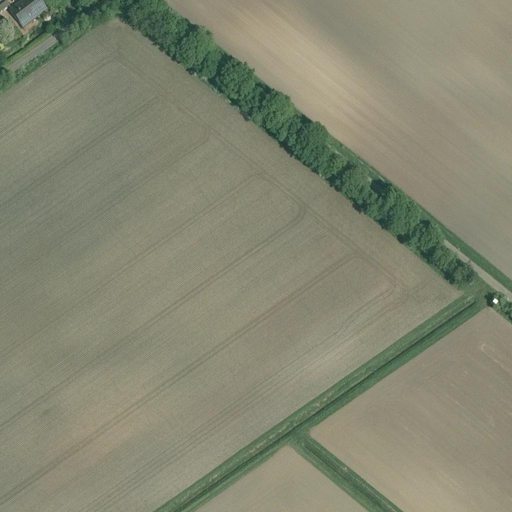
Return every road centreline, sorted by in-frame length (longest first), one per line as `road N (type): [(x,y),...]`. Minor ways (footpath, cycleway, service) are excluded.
road 1 (residential): [(511,299),(146,0)]
road 2 (residential): [(109,0),(0,77)]
